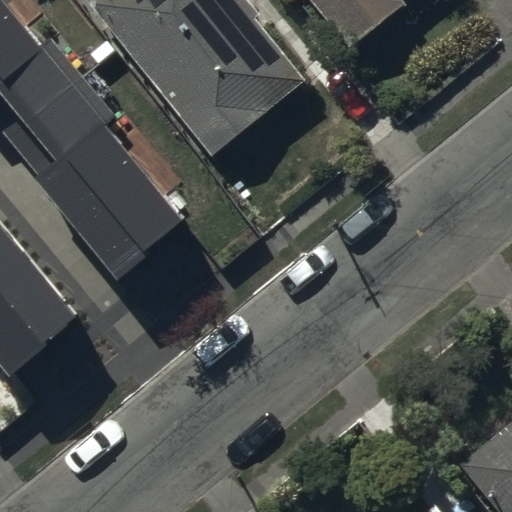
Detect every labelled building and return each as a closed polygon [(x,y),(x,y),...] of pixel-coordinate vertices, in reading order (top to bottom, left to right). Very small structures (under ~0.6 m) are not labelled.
[(9,0),(17,9),(28,0),(9,0)] [(96,0),(204,137),(306,72),(256,10),(260,7),(254,0),(96,0)] [(409,0),(308,0),(351,53),(407,7),(405,4),(409,0)] [(49,22),(0,60),(0,166),(68,253),(125,209),(119,200),(147,179),(106,125),(120,114),(49,22)] [(0,295),(23,277),(16,269),(22,264),(0,235),(0,231),(3,229),(0,225),(0,295)] [(511,511),(511,425),(463,467),(501,511),(511,511)] [(450,511),(446,506),(441,510),(433,500),(418,511),(450,511)]
